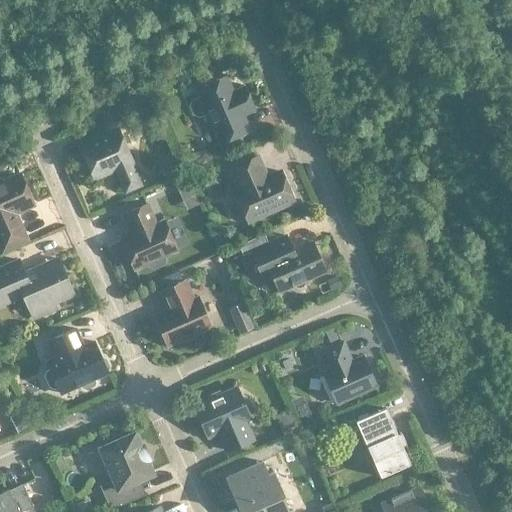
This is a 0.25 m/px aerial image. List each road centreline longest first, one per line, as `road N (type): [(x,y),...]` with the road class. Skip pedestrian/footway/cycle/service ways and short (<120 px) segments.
road 1 (residential): [(148,393),(38,135)]
road 2 (residential): [(369,291),(264,39)]
road 3 (residential): [(148,393),(369,291)]
road 4 (residential): [(466,511),(369,291)]
road 5 (residential): [(0,462),(148,393)]
road 6 (residential): [(201,511),(148,393)]
